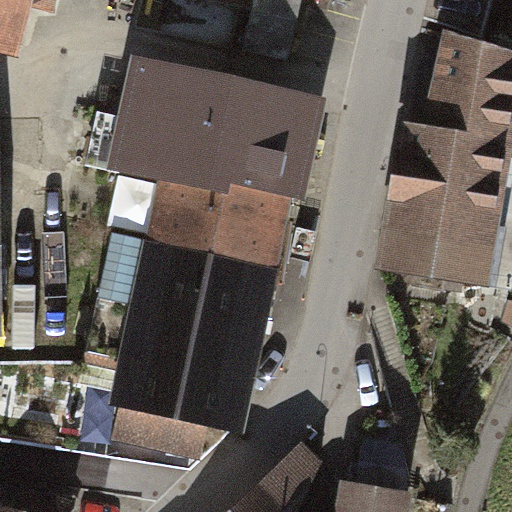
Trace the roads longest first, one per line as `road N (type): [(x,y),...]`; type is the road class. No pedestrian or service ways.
road 1 (tertiary): [(194,511),(300,408),(325,361),(403,12)]
road 2 (track): [(472,511),(511,398)]
